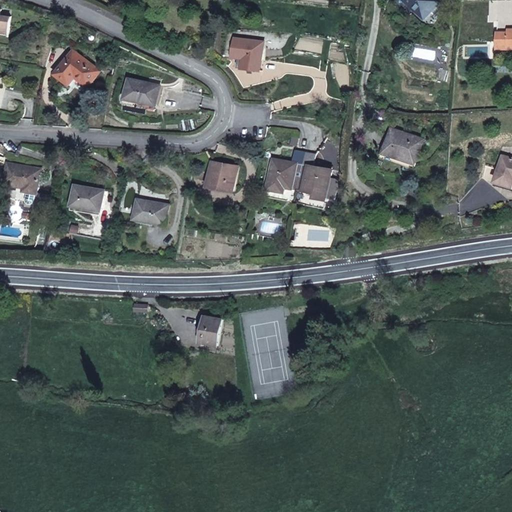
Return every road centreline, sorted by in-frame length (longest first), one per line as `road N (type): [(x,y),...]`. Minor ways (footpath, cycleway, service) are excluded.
road 1 (secondary): [(511,248),(379,274),(226,284),(0,275)]
road 2 (unclassified): [(0,128),(227,141),(235,95),(180,54),(47,0)]
